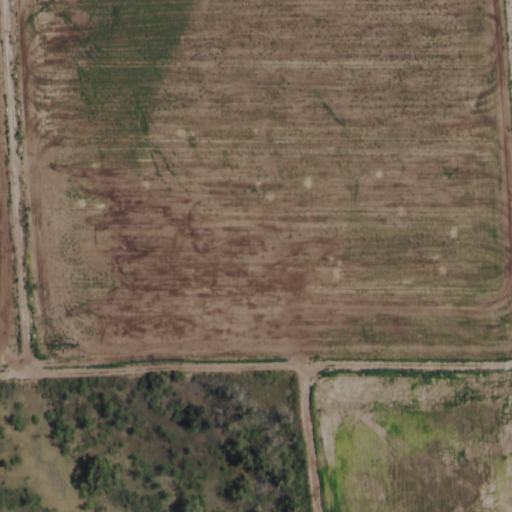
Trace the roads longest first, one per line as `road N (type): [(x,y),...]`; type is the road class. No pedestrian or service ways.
road 1 (track): [(0,373),(511,366)]
road 2 (track): [(0,76),(18,373)]
road 3 (track): [(500,0),(511,167)]
